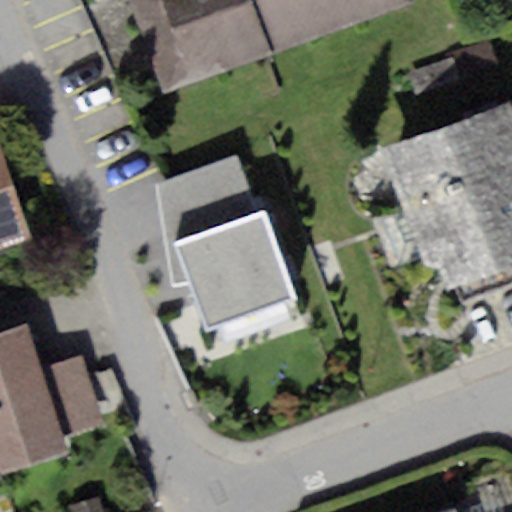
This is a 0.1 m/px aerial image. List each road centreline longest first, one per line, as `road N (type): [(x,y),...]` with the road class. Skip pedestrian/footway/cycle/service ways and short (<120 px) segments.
road 1 (residential): [(203,510),(7,36)]
road 2 (residential): [(511,397),(203,510)]
